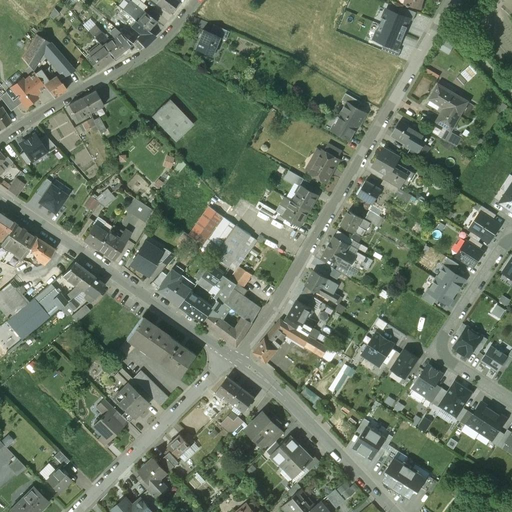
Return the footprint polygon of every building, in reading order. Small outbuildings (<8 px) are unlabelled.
[(179,3),(175,0),(151,0),(170,13),(174,8),(175,9),(179,3)] [(404,0),(403,5),(420,9),(422,0),(404,0)] [(142,10),(140,13),(128,3),(122,10),(127,13),(128,14),(147,30),(155,20),(142,10)] [(400,6),(396,14),(409,19),(413,21),(416,12),(400,6)] [(59,14),(55,8),(50,15),(53,19),(59,14)] [(380,24),(405,34),(407,27),(406,26),(409,19),(396,14),(386,9),(380,24)] [(120,10),(115,15),(122,22),(124,21),(128,14),(127,13),(122,10),(121,11),(120,10)] [(147,30),(128,14),(124,21),(138,34),(136,36),(138,37),(136,39),(145,47),(155,37),(147,30)] [(401,42),(405,34),(380,24),(374,39),(384,43),(397,48),(400,41),(401,42)] [(229,32),(213,25),(210,33),(222,38),(221,39),(226,41),(229,32)] [(96,27),(90,33),(94,38),(97,35),(101,32),(96,27)] [(118,31),(113,27),(110,30),(113,35),(105,42),(97,35),(94,38),(100,45),(102,44),(112,59),(131,43),(130,42),(118,31)] [(132,35),(123,27),(118,31),(130,42),(132,40),(130,38),(132,35)] [(210,33),(202,30),(194,49),(210,56),(213,46),(217,48),(221,39),(222,38),(210,33)] [(50,42),(37,35),(22,58),(32,70),(45,50),(66,76),(74,70),(50,42)] [(397,48),(384,43),(381,50),(397,57),(401,50),(397,48)] [(100,45),(85,57),(96,71),(112,59),(102,44),(100,45)] [(56,76),(48,81),(41,69),(34,73),(45,87),(54,98),(66,89),(61,81),(60,82),(56,76)] [(24,81),(23,82),(34,96),(35,95),(45,87),(34,73),(24,81)] [(34,96),(23,82),(24,81),(22,78),(10,88),(18,97),(22,102),(25,106),(37,98),(35,95),(34,96)] [(467,102),(437,84),(428,98),(441,106),(438,110),(441,112),(436,121),(450,130),(467,102)] [(94,91),(81,98),(90,112),(102,106),(94,91)] [(13,101),(6,92),(0,96),(0,97),(10,111),(22,102),(18,97),(13,101)] [(361,102),(345,93),(341,100),(347,103),(357,109),(361,102)] [(90,112),(81,98),(68,105),(76,120),(90,112)] [(169,100),(151,117),(174,141),(192,124),(169,100)] [(357,109),(347,103),(340,114),(341,115),(358,125),(364,116),(359,113),(357,109)] [(1,107),(0,107),(0,128),(11,121),(1,107)] [(341,115),(332,130),(349,140),(358,125),(341,115)] [(90,120),(81,125),(82,126),(85,125),(87,129),(94,125),(90,120)] [(415,129),(399,121),(390,136),(419,152),(426,140),(427,140),(428,138),(427,137),(414,130),(415,129)] [(430,132),(417,124),(415,129),(414,130),(427,137),(430,132)] [(39,140),(35,134),(19,145),(24,152),(31,162),(46,151),(39,140)] [(39,140),(46,151),(48,154),(56,148),(45,135),(39,140)] [(341,152),(327,143),(323,151),(337,159),(341,152)] [(398,156),(385,148),(374,166),(387,174),(401,183),(406,185),(413,174),(395,163),(398,156)] [(323,151),(322,150),(322,151),(321,151),(320,151),(318,152),(316,155),(317,158),(317,159),(309,173),(325,182),(338,159),(323,151)] [(26,165),(31,162),(24,152),(19,155),(26,165)] [(4,158),(0,162),(0,173),(0,174),(2,172),(0,170),(10,160),(4,153),(1,155),(4,158)] [(166,154),(163,165),(171,167),(174,156),(166,154)] [(301,179),(290,172),(286,179),(297,186),(301,179)] [(10,187),(3,181),(0,185),(15,195),(27,179),(21,173),(18,178),(17,177),(10,187)] [(401,183),(387,174),(383,180),(398,188),(401,183)] [(500,188),(506,192),(511,183),(511,175),(510,174),(500,188)] [(36,194),(42,198),(51,185),(52,183),(46,179),(36,194)] [(381,189),(366,180),(357,195),(373,204),(381,189)] [(398,188),(383,180),(380,185),(395,194),(398,188)] [(511,183),(506,192),(499,203),(505,207),(506,207),(508,208),(508,209),(511,211),(511,183)] [(66,196),(51,185),(42,198),(39,202),(55,213),(66,196)] [(317,196),(299,186),(294,193),(297,195),(293,202),(309,211),(317,196)] [(107,187),(95,196),(103,206),(115,197),(107,187)] [(84,205),(92,210),(98,201),(90,196),(84,205)] [(133,196),(125,208),(144,222),(153,209),(133,196)] [(293,202),(291,201),(286,208),(289,210),(285,217),(300,226),(309,211),(293,202)] [(278,212),(264,204),(260,211),(274,219),(278,212)] [(196,240),(204,246),(224,217),(208,206),(189,236),(192,238),(196,240)] [(478,212),(480,213),(480,212),(492,220),(496,215),(482,206),(478,212)] [(363,218),(349,210),(340,224),(362,237),(370,223),(362,219),(363,218)] [(370,210),(364,219),(363,218),(362,219),(370,223),(376,227),(382,217),(370,210)] [(492,220),(480,212),(480,213),(469,229),(472,230),(482,237),(489,242),(500,225),(492,220)] [(0,240),(8,232),(14,223),(0,214),(0,240)] [(224,217),(204,246),(218,256),(216,258),(229,267),(234,259),(250,236),(224,217)] [(36,238),(16,224),(14,223),(1,244),(22,258),(29,248),(36,238)] [(106,233),(92,224),(83,240),(96,249),(106,233)] [(106,233),(96,249),(114,259),(130,232),(125,229),(119,239),(113,234),(112,235),(107,232),(106,233)] [(471,237),(478,242),(482,237),(472,230),(468,236),(471,237)] [(353,239),(338,231),(335,236),(349,245),(353,239)] [(334,235),(323,254),(356,274),(367,257),(357,251),(355,256),(346,251),(349,245),(335,236),(334,235)] [(240,264),(257,240),(250,236),(234,259),(240,264)] [(468,242),(479,250),(482,245),(478,242),(471,237),(468,242)] [(54,249),(36,238),(29,248),(36,258),(44,264),(54,249)] [(192,238),(186,245),(190,249),(196,240),(192,238)] [(162,252),(144,241),(130,265),(148,276),(158,259),(162,252)] [(468,242),(466,241),(456,256),(473,267),(482,252),(479,250),(468,242)] [(171,252),(164,248),(162,252),(158,259),(162,262),(171,252)] [(171,252),(162,262),(168,265),(177,255),(171,252)] [(212,264),(224,274),(229,267),(216,258),(212,264)] [(443,266),(444,267),(453,273),(458,265),(448,258),(443,266)] [(511,258),(503,272),(511,278),(511,258)] [(93,276),(73,262),(62,276),(81,291),(82,289),(93,276)] [(224,274),(212,264),(208,270),(203,276),(216,285),(224,274)] [(156,286),(154,289),(165,296),(177,279),(178,279),(183,271),(176,266),(172,270),(171,270),(166,276),(165,275),(156,286)] [(202,266),(194,276),(200,280),(203,276),(208,270),(202,266)] [(242,288),(251,275),(239,267),(229,280),(242,288)] [(444,267),(436,279),(456,292),(464,280),(453,273),(444,267)] [(328,278),(314,270),(305,285),(325,297),(335,303),(339,296),(334,293),(338,287),(327,280),(328,278)] [(162,272),(152,283),(156,286),(165,275),(162,272)] [(229,280),(223,275),(216,285),(221,289),(219,291),(220,293),(229,280)] [(104,285),(93,276),(82,289),(86,292),(94,298),(104,285)] [(178,279),(177,279),(165,296),(180,306),(190,292),(180,284),(181,282),(178,279)] [(456,292),(436,279),(428,291),(437,297),(448,304),(456,292)] [(229,280),(216,300),(217,301),(217,300),(223,304),(231,294),(234,290),(237,285),(229,280)] [(28,303),(10,318),(9,319),(5,322),(0,326),(0,343),(7,352),(64,303),(57,294),(62,290),(54,281),(28,303)] [(10,283),(0,291),(0,309),(9,319),(10,318),(28,303),(10,283)] [(234,290),(243,296),(247,291),(242,288),(237,285),(234,290)] [(325,297),(305,285),(303,291),(317,299),(322,302),(325,297)] [(234,290),(231,294),(256,311),(250,321),(252,322),(261,308),(243,296),(234,290)] [(428,291),(427,290),(421,298),(432,305),(437,297),(428,291)] [(207,303),(213,308),(217,301),(216,300),(220,293),(219,291),(215,297),(212,296),(207,303)] [(317,299),(303,291),(298,299),(312,307),(317,299)] [(94,298),(86,292),(83,297),(90,302),(91,301),(94,298)] [(213,308),(190,292),(180,306),(204,322),(213,308)] [(256,311),(231,294),(223,304),(226,307),(230,309),(243,317),(250,321),(256,311)] [(78,305),(72,298),(67,303),(73,310),(78,305)] [(298,299),(297,299),(287,316),(288,316),(302,324),(303,322),(312,307),(298,299)] [(217,301),(213,308),(204,322),(214,329),(219,322),(217,321),(226,307),(223,304),(217,300),(217,301)] [(490,312),(499,318),(505,308),(497,302),(490,312)] [(73,310),(67,303),(60,309),(66,315),(73,310)] [(84,304),(71,316),(76,322),(89,310),(84,304)] [(302,324),(288,316),(285,322),(307,335),(312,327),(303,322),(302,324)] [(196,356),(141,317),(127,337),(160,361),(160,362),(166,366),(166,365),(182,376),(196,356)] [(244,319),(235,334),(225,326),(220,334),(237,346),(242,339),(252,322),(250,321),(243,317),(242,318),(244,319)] [(285,322),(280,319),(275,325),(282,331),(324,358),(326,355),(324,353),(328,347),(307,335),(285,322)] [(219,322),(214,329),(220,334),(225,326),(219,322)] [(461,336),(467,326),(462,323),(456,333),(461,336)] [(275,325),(253,351),(267,362),(278,349),(272,343),(282,331),(275,325)] [(482,336),(467,326),(461,336),(454,347),(458,350),(457,350),(464,355),(464,354),(469,357),(472,351),(482,336)] [(393,344),(376,333),(362,355),(379,366),(381,363),(391,348),(393,344)] [(487,339),(482,336),(472,351),(477,354),(487,339)] [(507,356),(490,346),(481,361),(497,372),(502,365),(507,356)] [(381,363),(386,366),(396,351),(391,348),(381,363)] [(418,358),(404,349),(401,354),(391,369),(405,378),(418,358)] [(511,350),(507,356),(502,365),(507,368),(511,360),(511,350)] [(386,366),(391,369),(401,354),(396,351),(386,366)] [(338,392),(350,366),(342,362),(331,388),(338,392)] [(436,384),(442,374),(428,364),(412,388),(426,397),(427,397),(436,384)] [(136,383),(121,368),(115,373),(126,384),(128,383),(132,387),(136,383)] [(168,398),(141,370),(132,378),(160,406),(168,398)] [(228,377),(215,394),(224,401),(226,399),(230,402),(241,387),(228,377)] [(440,406),(456,417),(462,408),(471,393),(455,382),(448,392),(439,405),(440,406)] [(132,387),(128,383),(126,384),(113,398),(125,411),(132,418),(148,403),(132,387)] [(441,388),(436,384),(427,397),(426,397),(425,399),(432,403),(441,388)] [(306,386),(302,392),(313,402),(318,396),(306,386)] [(241,387),(230,402),(244,412),(255,398),(241,387)] [(439,405),(448,392),(441,388),(432,403),(439,407),(440,406),(439,405)] [(116,410),(103,398),(95,406),(104,415),(107,412),(110,416),(116,410)] [(222,410),(214,401),(209,406),(217,415),(222,410)] [(467,424),(479,432),(493,411),(481,403),(473,415),(467,424)] [(217,415),(210,407),(203,413),(211,421),(217,415)] [(460,421),(467,411),(462,408),(456,417),(455,418),(460,421)] [(132,418),(125,411),(121,415),(128,422),(132,418)] [(466,425),(467,424),(473,415),(467,411),(460,421),(466,425)] [(497,431),(506,418),(493,411),(479,432),(492,440),(497,431)] [(110,416),(107,412),(104,415),(101,417),(100,418),(99,420),(96,419),(94,422),(93,426),(102,435),(108,440),(108,439),(121,426),(110,416)] [(264,413),(246,430),(254,438),(257,434),(270,447),(276,441),(283,434),(276,427),(280,423),(271,415),(268,418),(264,413)] [(425,430),(433,421),(426,415),(418,424),(425,430)] [(238,417),(233,422),(228,416),(221,423),(232,434),(244,422),(238,417)] [(356,431),(362,434),(367,427),(370,422),(364,418),(356,431)] [(384,438),(384,437),(380,435),(380,433),(373,428),(370,429),(367,427),(362,434),(354,447),(358,449),(358,452),(365,456),(368,456),(372,458),(379,446),(384,438)] [(502,449),(506,442),(511,434),(507,430),(504,435),(497,445),(502,449)] [(504,435),(497,431),(492,440),(491,441),(497,445),(504,435)] [(385,449),(393,437),(387,433),(384,437),(384,438),(379,446),(385,449)] [(183,438),(180,434),(167,445),(179,457),(191,447),(183,438)] [(196,442),(188,434),(183,438),(191,447),(196,442)] [(102,435),(97,440),(105,448),(111,442),(108,439),(108,440),(102,435)] [(280,446),(270,456),(281,467),(301,447),(290,436),(280,446)] [(270,447),(266,451),(270,456),(280,446),(276,441),(270,447)] [(312,458),(301,447),(281,467),(292,478),(305,465),(312,458)] [(390,452),(385,449),(378,461),(383,464),(390,452)] [(69,461),(59,451),(53,457),(63,466),(69,461)] [(179,463),(169,452),(164,456),(174,467),(179,463)] [(383,464),(387,467),(395,455),(390,452),(383,464)] [(174,467),(164,456),(160,460),(169,471),(174,467)] [(312,458),(305,465),(310,470),(319,462),(314,456),(312,458)] [(25,468),(16,458),(7,465),(16,475),(25,468)] [(165,472),(153,458),(138,471),(154,489),(159,495),(167,489),(158,478),(165,472)] [(417,493),(421,488),(426,478),(393,458),(384,472),(387,474),(383,481),(389,485),(389,486),(403,495),(404,494),(410,498),(414,491),(417,493)] [(59,467),(46,480),(58,492),(71,479),(59,467)] [(154,489),(141,475),(136,479),(148,493),(149,494),(154,489)] [(428,476),(426,478),(421,488),(431,494),(438,482),(428,476)] [(297,483),(288,492),(291,496),(301,488),(297,483)] [(46,500),(33,486),(9,510),(10,511),(37,511),(42,508),(42,509),(43,508),(41,506),(46,500)] [(301,488),(291,496),(292,498),(281,507),(284,511),(307,511),(316,505),(301,488)] [(159,495),(154,489),(149,494),(154,499),(159,495)] [(344,500),(335,489),(328,495),(334,502),(334,503),(337,507),(341,503),(341,502),(344,500)] [(149,494),(148,493),(142,498),(150,509),(157,503),(154,499),(149,494)] [(132,506),(126,498),(113,510),(114,511),(153,511),(150,509),(142,498),(132,506)] [(316,505),(307,511),(328,511),(320,502),(316,505)]
